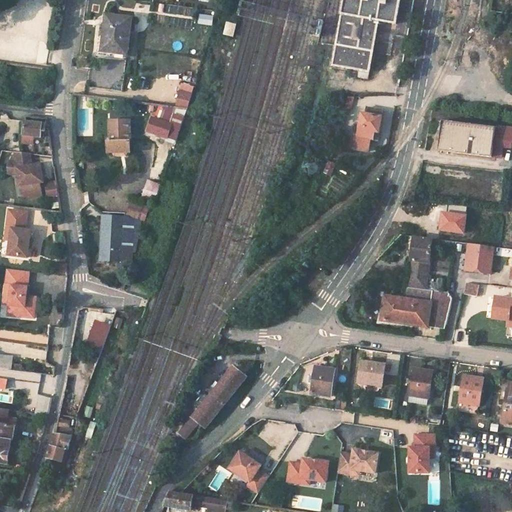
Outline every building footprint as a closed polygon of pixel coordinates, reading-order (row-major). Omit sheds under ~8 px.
[(345,0),(333,66),(369,73),(378,23),(393,25),(398,0),(345,0)] [(134,20),(108,16),(105,38),(110,39),(108,52),(129,55),(134,20)] [(323,21),(317,20),(315,36),(319,36),(323,21)] [(188,108),(191,95),(192,93),(182,92),(178,107),(188,108)] [(106,97),(90,95),(89,102),(105,104),(106,97)] [(377,141),(383,111),(368,108),(367,115),(363,114),(358,138),(355,137),(353,149),(369,152),(371,140),(377,141)] [(128,120),(110,120),(109,140),(107,140),(107,151),(127,151),(128,120)] [(42,124),(25,122),(24,135),(41,137),(42,124)] [(445,127),(442,152),(494,159),(494,153),(497,134),(445,127)] [(338,145),(345,148),(349,135),(342,133),(338,145)] [(494,153),(511,155),(511,149),(511,147),(499,145),(501,135),(497,134),(494,153)] [(511,147),(511,136),(501,135),(499,145),(511,147)] [(160,183),(149,180),(143,197),(154,200),(160,183)] [(57,182),(46,183),(48,196),(59,194),(57,182)] [(135,202),(131,214),(139,218),(145,206),(135,202)] [(7,208),(3,240),(9,240),(7,257),(28,260),(33,228),(27,228),(29,210),(7,208)] [(137,218),(104,215),(103,239),(133,243),(133,242),(137,242),(137,218)] [(414,238),(409,277),(427,280),(431,245),(439,246),(440,242),(414,238)] [(133,243),(103,239),(102,260),(132,260),(133,243)] [(469,245),(466,268),(490,271),(493,249),(469,245)] [(28,295),(31,272),(6,269),(1,307),(8,308),(7,316),(35,320),(38,296),(28,295)] [(409,277),(408,285),(426,287),(427,280),(409,277)] [(128,282),(122,280),(118,289),(124,291),(128,282)] [(464,294),(477,296),(479,285),(466,283),(464,294)] [(429,292),(427,303),(384,297),(381,321),(424,327),(424,324),(448,328),(455,305),(447,295),(429,292)] [(511,301),(499,299),(496,320),(511,322),(511,323),(511,301)] [(101,354),(111,325),(95,320),(85,348),(101,354)] [(0,366),(11,369),(12,357),(0,355),(0,366)] [(363,365),(360,386),(383,390),(386,369),(363,365)] [(234,368),(182,433),(189,439),(202,424),(207,428),(246,378),(234,368)] [(314,385),(313,395),(331,398),(335,373),(317,370),(316,378),(311,377),(310,384),(314,385)] [(413,374),(409,401),(429,404),(433,377),(413,374)] [(211,375),(205,384),(211,388),(217,379),(211,375)] [(465,381),(462,405),(479,408),(483,383),(465,381)] [(511,387),(508,387),(503,424),(511,425),(511,387)] [(198,394),(192,403),(197,406),(202,397),(198,394)] [(37,395),(36,412),(49,414),(51,397),(37,395)] [(9,409),(0,407),(0,437),(11,439),(13,440),(16,417),(8,416),(9,409)] [(69,423),(58,421),(56,429),(67,431),(69,423)] [(48,458),(62,461),(65,449),(69,449),(72,436),(70,436),(71,431),(67,431),(56,429),(48,458)] [(413,446),(408,446),(408,474),(433,475),(434,433),(413,433),(413,446)] [(11,439),(0,437),(0,462),(7,463),(11,439)] [(172,444),(169,447),(175,451),(181,444),(175,440),(174,441),(172,444)] [(360,473),(377,475),(380,453),(352,449),(351,453),(340,452),(337,474),(359,478),(360,473)] [(258,495),(270,475),(261,470),(263,466),(239,451),(227,470),(248,482),(245,487),(258,495)] [(286,483),(310,487),(310,482),(327,484),(330,463),(289,458),(286,483)] [(511,473),(503,473),(501,483),(511,484),(511,473)] [(164,508),(184,511),(193,511),(195,508),(206,509),(205,511),(217,511),(219,501),(180,496),(171,494),(164,508)]
